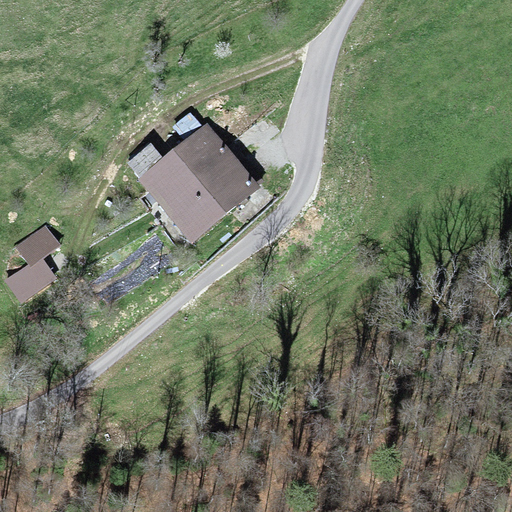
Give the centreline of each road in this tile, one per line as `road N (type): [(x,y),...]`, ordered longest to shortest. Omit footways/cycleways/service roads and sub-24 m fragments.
road 1 (unclassified): [(0,422),(120,349),(284,217),(306,179),(326,53),(356,0)]
road 2 (track): [(334,35),(204,94),(130,143)]
